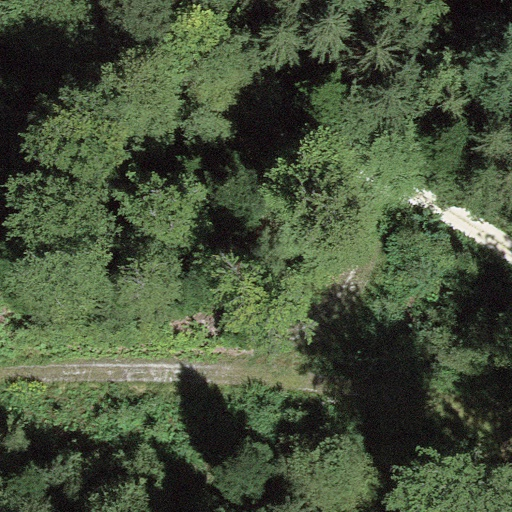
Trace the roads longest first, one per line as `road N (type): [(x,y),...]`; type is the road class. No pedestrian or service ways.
road 1 (track): [(511,410),(281,366),(0,366)]
road 2 (track): [(89,0),(511,250)]
road 3 (track): [(359,161),(366,250),(360,282),(345,309),(281,366)]
